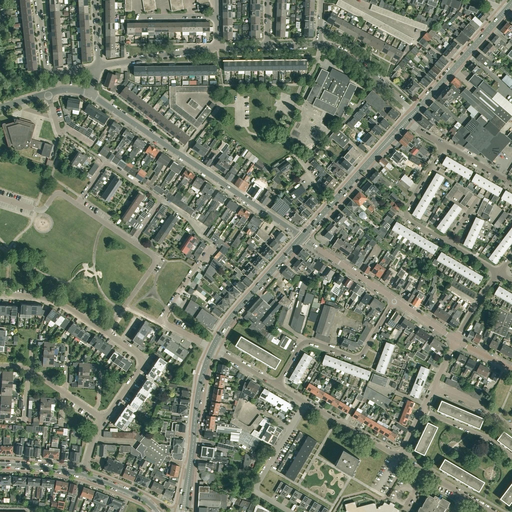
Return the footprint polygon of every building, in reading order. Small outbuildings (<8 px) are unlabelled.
[(450,7),(452,0),(447,0),(444,10),(446,11),(448,6),(450,7)] [(457,1),(452,13),(454,14),(456,9),(458,10),(461,3),(457,1)] [(390,11),(393,12),(395,7),(385,3),(384,5),(383,9),(384,9),(387,10),(390,11)] [(478,9),(466,5),(464,9),(477,13),(478,9)] [(489,13),(483,11),(477,17),(483,22),(489,15),(489,13)] [(337,17),(338,15),(332,12),(327,22),(333,25),(337,17)] [(482,23),(479,20),(475,17),(473,18),(470,15),(468,17),(479,26),(482,23)] [(433,20),(431,25),(433,26),(434,26),(438,19),(438,18),(439,18),(439,17),(435,16),(433,20)] [(339,29),(343,20),(337,17),(333,25),(339,29)] [(476,30),(479,26),(468,17),(467,19),(470,22),(469,23),(476,30)] [(425,21),(424,24),(427,25),(430,26),(431,25),(433,20),(429,18),(428,22),(425,21)] [(431,25),(430,26),(431,29),(433,29),(436,28),(441,20),(438,19),(434,26),(433,26),(431,25)] [(345,32),(349,24),(343,20),(339,29),(345,32)] [(476,31),(472,27),(468,24),(467,26),(463,23),(460,20),(459,22),(472,34),(476,31)] [(470,38),(472,34),(459,22),(457,24),(463,30),(462,31),(470,38)] [(351,35),(355,27),(349,24),(345,32),(351,35)] [(469,38),(465,35),(461,32),(460,33),(452,25),(450,28),(466,42),(469,38)] [(357,38),(361,30),(355,27),(351,35),(357,38)] [(508,35),(510,32),(504,27),(501,31),(506,35),(505,36),(508,39),(510,37),(508,35)] [(463,45),(466,42),(450,28),(449,30),(457,37),(455,39),(463,45)] [(363,41),(367,33),(361,30),(357,38),(363,41)] [(369,45),(373,37),(367,33),(363,41),(369,45)] [(428,42),(432,37),(428,34),(427,33),(423,38),(427,41),(428,42)] [(497,35),(492,41),(495,44),(496,45),(495,46),(498,49),(502,44),(505,46),(506,44),(500,39),(497,35)] [(375,48),(379,40),(373,37),(369,45),(375,48)] [(423,46),(427,41),(422,38),(418,42),(423,46)] [(451,46),(446,41),(443,39),(441,41),(449,48),(447,50),(453,55),(457,51),(451,46)] [(460,46),(457,43),(455,41),(455,42),(451,39),(450,40),(453,43),(451,46),(457,51),(460,46)] [(381,51),(385,43),(379,40),(375,48),(381,51)] [(387,54),(391,46),(385,43),(381,51),(387,54)] [(499,51),(494,46),(490,43),(486,47),(492,52),(496,55),(499,51)] [(393,58),(397,49),(391,46),(387,54),(393,58)] [(414,47),(410,51),(416,56),(420,52),(414,47)] [(490,55),(492,52),(486,47),(483,51),(492,59),(492,60),(494,58),(490,55)] [(453,55),(447,50),(445,48),(443,50),(444,50),(442,53),(449,59),(453,55)] [(397,49),(393,58),(399,61),(404,53),(397,49)] [(440,58),(435,54),(435,53),(431,49),(429,51),(445,65),(448,62),(442,56),(440,58)] [(436,63),(431,58),(432,57),(428,54),(426,56),(441,70),(444,66),(438,61),(436,63)] [(487,59),(485,57),(481,54),(477,58),(483,64),(486,67),(487,65),(490,68),(494,64),(488,58),(487,59)] [(433,67),(427,63),(423,59),(422,61),(437,75),(440,71),(434,65),(433,67)] [(511,75),(495,61),(493,63),(511,78),(511,76),(511,75)] [(473,63),(468,68),(474,74),(468,81),(477,88),(478,87),(511,115),(511,104),(496,91),(499,87),(496,85),(498,83),(496,81),(491,87),(478,76),(479,75),(484,70),(481,67),(480,69),(473,63)] [(429,72),(424,68),(420,65),(419,66),(429,76),(433,79),(437,75),(431,70),(429,72)] [(332,68),(330,73),(329,73),(322,69),(315,82),(306,101),(313,104),(313,105),(334,116),(335,114),(342,118),(351,100),(357,86),(350,83),(349,83),(351,78),(332,68)] [(425,76),(420,72),(415,68),(414,70),(429,83),(433,80),(426,74),(425,76)] [(429,83),(414,70),(413,69),(412,71),(422,80),(420,82),(426,87),(429,83)] [(107,80),(115,82),(116,79),(119,80),(121,74),(116,72),(115,75),(109,73),(107,80)] [(511,79),(507,75),(502,81),(511,89),(511,79)] [(409,85),(416,92),(420,87),(413,81),(415,79),(412,77),(409,80),(411,83),(409,85)] [(456,77),(451,83),(455,86),(453,89),(459,94),(460,95),(462,92),(458,88),(462,83),(456,77)] [(114,86),(115,82),(107,80),(105,86),(111,88),(110,91),(115,93),(117,87),(114,86)] [(412,96),(416,92),(409,85),(407,88),(404,86),(402,87),(412,96)] [(452,88),(451,89),(448,86),(445,90),(455,99),(459,94),(453,89),(452,88)] [(126,99),(131,92),(126,87),(120,95),(126,99)] [(462,92),(460,95),(482,114),(482,115),(489,121),(500,130),(500,131),(511,116),(511,115),(478,87),(477,88),(472,94),(466,88),(462,92)] [(387,104),(372,90),(364,99),(367,102),(370,105),(379,113),(384,107),(387,104)] [(455,99),(445,90),(441,95),(447,100),(446,100),(448,101),(451,103),(453,101),(455,99)] [(131,103),(137,96),(131,92),(126,99),(131,103)] [(449,105),(451,103),(448,101),(446,100),(447,100),(441,95),(436,99),(443,105),(447,108),(451,111),(454,108),(449,105)] [(137,107),(142,100),(137,96),(131,103),(137,107)] [(73,111),(75,99),(68,98),(66,109),(73,111)] [(79,111),(79,109),(80,107),(81,102),(81,100),(75,99),(73,111),(73,110),(79,111)] [(142,111),(148,104),(142,100),(137,107),(142,111)] [(368,108),(370,105),(367,102),(360,109),(365,113),(369,108),(368,108)] [(440,117),(446,122),(450,118),(445,113),(445,112),(434,102),(430,107),(435,112),(435,113),(440,118),(440,117)] [(462,126),(452,137),(452,138),(452,140),(453,141),(454,142),(456,142),(457,141),(458,144),(464,147),(468,143),(480,153),(492,162),(511,140),(500,131),(500,130),(489,121),(482,115),(468,103),(464,107),(466,109),(471,113),(470,115),(473,118),(476,121),(477,121),(480,123),(471,133),(470,132),(465,127),(462,126)] [(89,115),(94,107),(89,104),(84,112),(89,115)] [(147,116),(153,108),(148,104),(142,111),(147,116)] [(399,114),(393,109),(392,109),(387,104),(384,107),(389,111),(387,114),(391,117),(392,117),(394,119),(396,117),(397,117),(398,115),(399,114)] [(93,120),(99,110),(94,107),(89,115),(88,117),(93,120)] [(153,120),(158,113),(153,108),(147,116),(153,120)] [(366,115),(365,113),(360,109),(354,117),(359,122),(360,122),(366,115)] [(440,118),(435,113),(434,112),(432,114),(428,109),(423,114),(427,118),(430,120),(432,117),(438,122),(441,119),(440,118)] [(98,123),(104,114),(99,110),(93,120),(98,123)] [(158,124),(164,117),(158,113),(153,120),(158,124)] [(104,127),(105,125),(110,117),(104,114),(98,123),(104,127)] [(390,124),(387,122),(388,121),(381,116),(377,121),(380,124),(386,129),(386,128),(387,128),(388,127),(388,126),(390,124)] [(417,122),(423,128),(424,127),(425,129),(428,131),(430,129),(434,132),(438,129),(423,116),(422,116),(417,121),(417,122)] [(164,128),(169,121),(164,117),(158,124),(164,128)] [(351,120),(350,122),(357,129),(359,126),(357,124),(359,122),(354,117),(351,120)] [(31,139),(35,125),(32,124),(33,122),(20,118),(19,120),(16,119),(13,119),(14,122),(6,125),(5,124),(5,123),(4,123),(3,123),(3,124),(2,124),(2,125),(2,126),(8,146),(12,145),(12,147),(13,147),(14,147),(14,148),(14,149),(15,149),(16,150),(17,150),(19,150),(20,150),(21,149),(22,149),(23,148),(24,148),(25,148),(25,149),(26,149),(27,149),(27,148),(28,148),(29,147),(30,147),(30,146),(43,150),(41,155),(48,157),(46,165),(51,167),(53,161),(48,160),(52,146),(31,139)] [(473,118),(465,127),(470,132),(471,133),(480,123),(477,121),(476,121),(473,118)] [(375,122),(372,120),(371,119),(369,121),(373,125),(372,125),(374,127),(372,129),(373,130),(372,130),(374,132),(378,135),(379,135),(381,133),(381,132),(383,130),(379,127),(374,123),(375,122)] [(110,138),(119,124),(117,123),(117,122),(116,121),(115,122),(114,121),(110,128),(112,129),(107,136),(110,138)] [(169,132),(175,125),(169,121),(164,128),(169,132)] [(349,122),(347,124),(354,131),(358,134),(360,132),(356,129),(357,129),(350,122),(349,122)] [(79,132),(82,127),(77,124),(73,129),(79,132)] [(109,143),(110,141),(116,132),(119,134),(123,127),(122,127),(123,126),(121,125),(120,125),(119,124),(110,138),(107,142),(109,143)] [(174,137),(180,129),(175,125),(169,132),(174,137)] [(84,135),(87,130),(82,127),(79,132),(84,135)] [(350,140),(337,128),(326,141),(328,143),(332,139),(343,148),(350,140)] [(121,147),(131,132),(129,131),(128,129),(127,130),(126,129),(122,136),(124,137),(119,145),(121,147)] [(180,141),(185,134),(180,129),(174,137),(180,141)] [(89,139),(92,134),(87,130),(84,135),(89,139)] [(367,135),(364,132),(362,130),(361,132),(363,134),(372,142),(375,138),(369,133),(367,135)] [(131,132),(121,147),(123,148),(127,143),(129,144),(131,142),(135,135),(134,135),(134,134),(133,133),(132,133),(131,132)] [(417,144),(419,141),(414,137),(408,132),(404,137),(410,142),(412,139),(415,142),(413,145),(414,146),(416,148),(419,145),(417,144)] [(92,134),(89,139),(94,142),(97,137),(92,134)] [(185,134),(180,141),(185,145),(191,138),(185,134)] [(369,146),(372,142),(363,134),(361,136),(364,138),(362,140),(365,142),(364,143),(365,144),(366,143),(369,146)] [(133,155),(143,140),(141,139),(141,138),(140,137),(139,138),(138,137),(132,146),(134,148),(130,154),(133,155)] [(409,143),(407,141),(403,137),(399,141),(406,147),(408,145),(412,149),(414,146),(413,145),(409,142),(409,143)] [(203,147),(202,147),(199,145),(203,140),(199,138),(196,143),(197,143),(193,149),(198,153),(203,147)] [(132,161),(137,153),(140,149),(142,150),(147,143),(146,143),(146,142),(145,141),(144,141),(143,140),(133,155),(131,158),(130,159),(132,161)] [(198,153),(204,157),(208,150),(210,147),(212,149),(217,141),(214,140),(209,147),(208,146),(204,144),(202,147),(203,147),(198,153)] [(221,151),(223,153),(224,152),(228,148),(230,145),(227,143),(227,144),(221,151)] [(367,148),(363,145),(361,143),(358,147),(364,152),(367,148)] [(105,157),(109,152),(111,149),(105,145),(99,153),(105,157)] [(147,160),(155,148),(153,147),(153,146),(151,145),(151,146),(150,145),(146,152),(148,153),(145,158),(147,160)] [(419,150),(425,156),(428,152),(422,146),(421,147),(419,150)] [(361,154),(358,151),(353,147),(349,152),(357,159),(361,154)] [(415,147),(411,152),(414,156),(419,150),(415,147)] [(147,160),(149,161),(153,156),(155,158),(159,151),(159,150),(157,150),(155,148),(147,160)] [(83,155),(80,153),(81,152),(77,149),(75,153),(73,156),(85,164),(89,157),(84,154),(83,155)] [(313,151),(306,158),(309,161),(316,155),(313,151)] [(404,155),(403,157),(397,151),(393,156),(391,159),(397,164),(399,161),(401,159),(405,162),(408,159),(404,155)] [(111,161),(115,157),(115,156),(109,152),(105,157),(111,161)] [(217,164),(215,167),(220,170),(225,164),(228,160),(228,159),(230,156),(226,154),(224,152),(223,153),(218,159),(220,160),(217,164)] [(352,165),(357,159),(349,152),(344,157),(346,159),(352,165)] [(161,164),(167,157),(165,156),(166,155),(163,154),(162,154),(158,160),(156,163),(158,164),(157,166),(157,167),(154,171),(156,173),(159,168),(161,164)] [(252,154),(249,159),(256,164),(256,163),(259,159),(252,154)] [(207,157),(203,163),(209,167),(213,161),(216,157),(213,155),(210,159),(207,157)] [(424,169),(427,164),(427,163),(412,155),(409,161),(424,169)] [(83,166),(85,164),(73,156),(70,161),(77,166),(79,163),(83,166)] [(346,159),(344,157),(343,156),(340,159),(343,162),(341,165),(347,170),(351,165),(345,160),(346,159)] [(115,157),(111,161),(116,164),(117,165),(120,161),(115,157)] [(161,164),(159,168),(161,170),(165,165),(166,166),(171,160),(170,159),(171,159),(168,157),(168,158),(167,157),(161,164)] [(449,164),(452,160),(447,157),(442,164),(448,167),(449,164)] [(393,167),(386,161),(383,158),(378,163),(384,168),(385,166),(390,170),(393,167)] [(225,164),(220,170),(225,173),(230,167),(228,165),(229,164),(231,161),(228,159),(228,160),(225,164)] [(259,159),(256,163),(264,168),(266,165),(259,159)] [(123,169),(126,165),(127,164),(121,160),(120,161),(117,165),(123,169)] [(453,170),(457,163),(452,160),(449,164),(448,167),(450,169),(453,170)] [(340,178),(341,177),(342,177),(344,174),(341,171),(343,170),(333,161),(331,163),(332,163),(328,168),(334,173),(340,178)] [(167,183),(178,165),(174,162),(170,168),(172,170),(165,180),(161,187),(163,188),(167,183)] [(291,166),(288,162),(281,167),(279,165),(271,170),(276,174),(281,171),(283,173),(286,171),(287,172),(289,171),(289,169),(288,169),(291,166)] [(96,171),(99,166),(95,163),(91,168),(94,170),(96,171)] [(458,173),(462,166),(457,163),(453,170),(458,173)] [(129,173),(132,169),(126,165),(123,169),(129,173)] [(178,165),(167,183),(169,184),(176,173),(178,174),(183,168),(178,165)] [(463,176),(467,169),(462,166),(458,173),(463,176)] [(135,177),(136,176),(140,169),(141,169),(140,168),(138,170),(133,167),(132,169),(129,173),(135,177)] [(94,170),(91,168),(88,173),(93,176),(96,171),(94,170)] [(225,178),(229,181),(233,175),(236,171),(234,170),(234,169),(233,168),(229,173),(229,172),(225,178)] [(467,169),(463,176),(468,179),(473,172),(467,169)] [(183,184),(191,173),(189,171),(189,170),(187,170),(186,170),(182,176),(184,178),(178,188),(180,189),(183,184)] [(239,188),(244,191),(249,184),(246,182),(252,173),(250,171),(247,176),(239,188)] [(382,176),(380,174),(377,171),(376,171),(375,172),(375,173),(373,175),(383,183),(388,188),(390,186),(388,184),(384,181),(385,181),(381,177),(382,176)] [(191,173),(183,184),(185,185),(189,181),(191,182),(195,176),(195,175),(193,174),(191,173)] [(444,178),(441,176),(437,173),(434,179),(441,183),(444,178)] [(123,182),(117,178),(118,177),(114,174),(113,175),(114,179),(113,180),(110,178),(109,180),(110,181),(119,187),(123,182)] [(153,189),(155,186),(153,185),(158,177),(155,174),(150,181),(147,185),(153,189)] [(401,179),(410,187),(414,182),(405,174),(401,179)] [(477,184),(481,177),(476,174),(472,181),(477,184)] [(239,188),(247,176),(245,175),(242,179),(239,177),(234,184),(239,188)] [(383,183),(373,175),(372,176),(371,177),(370,178),(370,179),(373,182),(375,184),(376,182),(381,186),(383,183)] [(326,180),(333,186),(337,182),(330,176),(326,180)] [(191,189),(195,191),(195,192),(197,194),(200,190),(199,189),(204,182),(198,177),(192,186),(193,186),(191,189)] [(482,187),(487,180),(481,177),(477,184),(482,187)] [(438,188),(441,183),(434,179),(431,184),(438,188)] [(328,192),(333,186),(326,180),(322,184),(326,187),(325,189),(328,192)] [(488,190),(492,183),(487,180),(482,187),(488,190)] [(116,192),(119,187),(110,181),(107,186),(109,187),(116,192)] [(380,192),(373,185),(369,182),(365,186),(372,191),(375,194),(376,192),(379,194),(380,192)] [(493,193),(497,186),(492,183),(488,190),(493,193)] [(198,206),(211,187),(210,186),(210,185),(208,184),(207,184),(201,192),(203,194),(199,199),(198,198),(196,201),(197,202),(196,204),(198,206)] [(435,193),(438,188),(431,184),(428,189),(435,193)] [(159,193),(162,189),(156,185),(155,186),(153,189),(153,190),(159,193)] [(298,199),(302,203),(305,205),(305,204),(308,206),(312,210),(316,205),(316,204),(319,202),(316,199),(313,201),(310,198),(307,201),(301,196),(307,191),(302,185),(290,194),(295,200),(295,201),(298,199)] [(372,191),(365,186),(362,190),(373,200),(375,198),(373,196),(375,194),(372,191)] [(498,196),(500,193),(502,189),(497,186),(493,193),(494,194),(490,201),(492,202),(494,203),(498,197),(498,196)] [(113,197),(116,192),(109,187),(107,190),(105,189),(103,191),(105,192),(113,197)] [(211,187),(198,206),(201,208),(209,195),(211,196),(215,190),(215,189),(215,188),(213,187),(212,187),(211,187)] [(256,199),(259,195),(264,189),(261,187),(259,189),(257,187),(251,196),(256,199)] [(265,205),(268,201),(269,199),(266,196),(269,191),(266,189),(263,195),(264,195),(260,202),(265,205)] [(432,198),(435,193),(428,189),(425,194),(432,198)] [(144,201),(147,196),(139,191),(139,192),(137,192),(134,197),(141,202),(143,200),(144,201)] [(507,201),(511,194),(506,191),(501,198),(507,201)] [(109,202),(113,197),(105,192),(102,197),(109,202)] [(211,213),(223,195),(222,194),(222,193),(220,192),(219,192),(214,198),(216,200),(208,212),(211,213)] [(367,199),(363,195),(360,192),(356,196),(373,210),(374,209),(365,201),(367,199)] [(399,197),(393,192),(389,197),(395,202),(399,197)] [(177,206),(181,201),(183,197),(178,193),(175,197),(174,197),(171,202),(177,206)] [(429,204),(432,198),(425,194),(422,199),(429,204)] [(214,213),(217,208),(221,203),(223,204),(227,198),(227,197),(227,196),(225,195),(224,196),(223,195),(211,213),(208,217),(207,218),(203,224),(210,228),(218,215),(214,213)] [(293,201),(286,196),(282,199),(289,205),(293,201)] [(371,212),(373,210),(356,196),(353,199),(360,206),(362,204),(371,212)] [(144,204),(141,202),(134,197),(131,202),(138,207),(139,204),(143,206),(144,204)] [(271,208),(277,213),(283,217),(291,208),(280,198),(271,208)] [(295,201),(295,200),(293,202),(298,207),(302,203),(298,199),(295,201)] [(426,209),(429,204),(422,199),(419,204),(426,209)] [(223,220),(235,203),(233,202),(234,201),(232,200),(231,200),(230,200),(226,206),(228,208),(221,218),(223,220)] [(187,205),(185,204),(181,201),(177,206),(183,210),(186,206),(187,205)] [(357,206),(355,204),(352,201),(347,206),(353,211),(356,213),(358,211),(361,214),(360,215),(360,216),(362,218),(364,218),(366,216),(366,214),(365,213),(366,212),(358,205),(357,206)] [(135,212),(138,207),(131,202),(127,207),(135,212)] [(236,204),(235,203),(223,220),(223,221),(226,223),(233,211),(235,212),(239,206),(239,205),(239,204),(237,203),(236,204)] [(311,213),(308,210),(306,209),(306,208),(302,204),(300,207),(304,211),(302,213),(307,218),(311,213)] [(423,214),(426,209),(419,204),(416,210),(423,214)] [(451,209),(458,214),(461,209),(455,204),(451,209)] [(484,211),(483,213),(489,215),(493,206),(491,205),(487,204),(487,205),(485,208),(484,211)] [(131,217),(135,212),(127,207),(124,212),(131,217)] [(236,226),(237,224),(247,211),(244,209),(245,208),(243,207),(243,208),(242,207),(238,214),(240,215),(234,225),(236,226)] [(383,211),(390,217),(391,218),(395,214),(397,212),(391,207),(389,210),(390,210),(388,213),(384,210),(383,211)] [(162,216),(164,213),(166,211),(161,208),(157,213),(162,216)] [(354,219),(356,217),(346,208),(342,211),(348,217),(350,215),(354,219)] [(454,219),(458,214),(451,209),(448,213),(454,219)] [(303,220),(299,216),(296,214),(297,213),(294,210),(291,213),(295,216),(292,218),(299,224),(303,220)] [(420,219),(423,214),(416,210),(412,215),(420,219)] [(240,225),(241,223),(244,219),(247,220),(251,214),(251,213),(251,212),(249,212),(247,211),(237,224),(240,225)] [(141,224),(137,220),(131,217),(124,212),(123,214),(122,213),(120,216),(121,217),(120,217),(128,222),(138,229),(141,224)] [(162,216),(157,213),(154,217),(159,221),(160,219),(158,217),(159,215),(162,216)] [(169,217),(166,216),(164,213),(162,216),(168,219),(175,224),(178,219),(171,214),(169,217)] [(203,224),(207,218),(208,217),(202,213),(197,220),(203,224)] [(347,218),(345,216),(341,213),(338,217),(352,230),(354,228),(345,220),(347,218)] [(451,223),(454,219),(448,213),(444,218),(451,223)] [(248,234),(254,225),(258,218),(257,217),(255,216),(254,216),(249,222),(251,223),(248,228),(245,232),(248,234)] [(158,221),(159,221),(154,217),(151,223),(153,224),(155,226),(157,224),(154,222),(156,220),(158,221)] [(350,231),(352,230),(338,217),(334,220),(338,224),(341,226),(343,225),(350,231)] [(260,219),(258,218),(254,225),(248,234),(250,236),(253,232),(256,227),(258,228),(262,221),(262,220),(260,219)] [(447,228),(451,223),(444,218),(440,223),(447,228)] [(474,223),(481,227),(484,221),(476,218),(474,223)] [(172,229),(175,224),(168,219),(164,224),(172,229)] [(390,227),(390,225),(385,221),(381,226),(382,227),(383,228),(387,231),(390,227)] [(397,233),(402,225),(397,222),(389,235),(392,236),(394,233),(396,234),(397,233)] [(151,227),(153,224),(151,223),(144,233),(149,236),(150,233),(148,232),(149,229),(152,231),(154,228),(151,227)] [(340,232),(342,229),(335,223),(333,225),(332,223),(329,226),(328,226),(326,228),(326,229),(329,232),(328,232),(328,231),(323,236),(330,241),(334,236),(333,235),(336,233),(338,235),(340,232)] [(444,233),(447,228),(440,223),(437,228),(444,233)] [(479,232),(481,227),(474,223),(471,229),(479,232)] [(168,234),(172,229),(164,224),(162,228),(159,226),(158,228),(161,229),(168,234)] [(208,237),(212,230),(215,226),(212,225),(205,235),(208,237)] [(403,236),(407,228),(402,225),(397,233),(396,234),(395,238),(397,239),(399,236),(400,234),(403,236)] [(382,239),(387,231),(383,228),(382,227),(378,231),(375,228),(373,230),(382,239)] [(408,239),(412,232),(407,228),(403,236),(400,241),(402,242),(404,239),(405,237),(408,239)] [(165,239),(168,234),(161,229),(157,234),(165,239)] [(476,238),(479,232),(471,229),(469,234),(476,238)] [(287,238),(281,233),(280,231),(277,234),(278,236),(277,237),(278,239),(277,240),(280,243),(281,241),(282,242),(287,238)] [(345,240),(347,237),(349,234),(345,232),(344,234),(340,240),(339,239),(334,245),(334,246),(334,247),(336,248),(337,247),(339,249),(343,242),(345,240)] [(413,242),(417,235),(412,232),(408,239),(405,244),(407,245),(409,242),(410,240),(413,242)] [(216,243),(219,239),(220,237),(214,233),(210,239),(216,243)] [(161,245),(165,239),(157,234),(155,237),(154,236),(151,240),(156,243),(157,241),(161,245)] [(190,234),(186,239),(193,244),(195,242),(198,243),(201,239),(195,235),(194,237),(190,234)] [(474,243),(476,238),(469,234),(466,239),(474,243)] [(418,245),(422,238),(417,235),(413,242),(410,247),(412,248),(414,245),(415,243),(418,245)] [(243,241),(238,237),(232,246),(237,249),(243,241)] [(423,248),(428,241),(422,238),(418,245),(415,250),(417,251),(419,248),(420,246),(423,248)] [(190,249),(193,244),(186,239),(183,244),(190,249)] [(221,249),(223,246),(225,243),(219,239),(216,243),(215,245),(221,249)] [(377,243),(372,239),(368,244),(373,248),(377,243)] [(471,248),(474,243),(466,239),(464,245),(471,248)] [(279,245),(280,243),(277,240),(275,242),(274,241),(273,242),(271,241),(268,244),(276,250),(280,245),(279,245)] [(350,243),(347,242),(345,240),(343,242),(339,249),(344,252),(350,243)] [(506,250),(510,245),(503,240),(500,244),(506,250)] [(428,251),(433,244),(428,241),(423,248),(420,253),(422,254),(424,251),(425,251),(426,249),(428,251)] [(207,246),(206,246),(202,243),(199,248),(203,251),(207,246)] [(350,243),(344,252),(349,256),(354,248),(353,248),(354,247),(350,243)] [(190,249),(183,244),(179,249),(186,254),(185,254),(186,256),(188,258),(190,258),(191,256),(191,253),(192,251),(190,249)] [(273,253),(274,252),(265,244),(264,246),(267,248),(265,250),(272,256),(273,254),(273,253)] [(434,254),(435,251),(438,247),(433,244),(428,251),(425,256),(428,257),(429,254),(430,254),(431,252),(434,254)] [(503,254),(506,250),(500,244),(496,249),(503,254)] [(219,251),(219,252),(224,256),(229,250),(223,246),(221,249),(219,251)] [(361,250),(359,252),(358,252),(361,247),(358,246),(353,253),(355,255),(351,261),(355,264),(363,251),(361,250)] [(272,256),(265,250),(262,248),(261,250),(259,249),(257,251),(267,260),(269,258),(272,256)] [(303,249),(298,255),(302,259),(304,260),(302,262),(305,264),(308,266),(308,267),(309,268),(311,269),(312,270),(313,268),(316,263),(314,261),(312,264),(308,260),(310,258),(311,259),(313,258),(311,256),(309,254),(303,249)] [(499,259),(503,254),(496,249),(492,254),(499,259)] [(264,263),(266,261),(255,251),(254,253),(256,256),(254,258),(256,260),(263,266),(265,263),(264,263)] [(366,253),(363,251),(355,264),(359,267),(364,260),(363,260),(364,258),(364,256),(366,253)] [(224,256),(219,252),(214,258),(220,263),(225,257),(224,256)] [(442,263),(447,256),(441,253),(437,260),(435,259),(431,265),(433,267),(435,265),(437,266),(438,263),(439,263),(440,261),(442,263)] [(393,260),(394,258),(390,254),(387,257),(383,264),(382,266),(376,275),(380,278),(385,269),(384,268),(386,264),(387,265),(391,260),(392,261),(393,260)] [(496,264),(499,259),(492,254),(489,259),(496,264)] [(383,264),(387,257),(385,256),(380,263),(381,264),(380,266),(377,264),(372,272),(376,275),(382,266),(383,264)] [(447,266),(452,259),(447,256),(442,263),(438,270),(440,271),(443,266),(444,266),(445,265),(447,266)] [(263,266),(256,260),(254,258),(253,260),(251,258),(249,260),(259,269),(260,267),(261,268),(263,266)] [(367,274),(368,274),(370,270),(371,268),(375,263),(377,260),(374,258),(372,261),(371,261),(368,266),(366,265),(366,264),(364,267),(362,270),(362,271),(367,274)] [(452,269),(457,262),(452,259),(447,266),(443,273),(446,274),(449,269),(450,268),(452,269)] [(296,262),(294,265),(295,266),(299,270),(302,267),(305,270),(308,273),(311,269),(309,268),(308,267),(308,266),(305,264),(302,262),(302,263),(299,260),(296,263),(296,262)] [(210,265),(217,271),(220,268),(212,261),(210,265)] [(316,263),(313,268),(315,270),(314,272),(313,273),(316,275),(319,271),(322,273),(323,271),(326,266),(320,262),(318,261),(316,263)] [(258,270),(254,267),(249,262),(245,266),(248,269),(255,275),(257,273),(256,272),(258,270)] [(462,265),(458,262),(457,262),(452,269),(449,274),(452,275),(454,272),(455,271),(457,272),(462,265)] [(212,277),(217,271),(210,265),(206,272),(212,277)] [(453,280),(455,282),(457,278),(459,275),(460,274),(463,275),(467,268),(462,265),(457,272),(453,280)] [(245,275),(244,276),(241,273),(242,272),(236,267),(234,270),(239,274),(238,275),(242,278),(240,280),(248,287),(253,282),(245,275)] [(296,274),(291,270),(288,267),(282,274),(289,280),(294,274),(295,275),(296,274)] [(325,279),(331,270),(328,267),(325,271),(322,276),(321,275),(319,278),(324,281),(325,279)] [(398,272),(390,267),(386,272),(387,273),(386,275),(383,279),(385,281),(387,283),(387,282),(387,283),(392,276),(394,278),(398,272)] [(468,278),(472,271),(467,268),(463,275),(459,282),(461,283),(462,281),(464,278),(465,277),(468,278)] [(255,275),(248,269),(246,271),(243,269),(242,270),(251,278),(252,277),(253,277),(255,275)] [(406,273),(401,269),(394,279),(397,281),(393,286),(394,287),(394,288),(395,289),(396,289),(397,289),(398,290),(403,283),(404,282),(403,282),(403,281),(401,280),(406,273)] [(331,277),(332,276),(334,272),(331,270),(325,279),(324,281),(327,283),(328,281),(330,283),(332,278),(331,277)] [(473,281),(477,274),(472,271),(468,278),(464,285),(466,286),(467,284),(469,281),(470,280),(473,281)] [(215,280),(212,277),(206,272),(204,277),(211,284),(215,280)] [(343,278),(342,277),(342,276),(340,274),(339,275),(333,283),(335,284),(331,290),(335,292),(335,294),(338,296),(340,290),(341,289),(339,288),(342,283),(340,282),(343,278)] [(469,288),(471,289),(474,284),(475,283),(478,284),(483,277),(477,274),(473,281),(469,288)] [(238,280),(235,277),(233,275),(231,278),(236,282),(237,281),(238,283),(235,286),(242,291),(246,287),(238,280)] [(346,289),(348,290),(353,282),(348,278),(344,284),(343,283),(342,283),(339,288),(341,289),(340,290),(338,296),(340,297),(342,294),(343,294),(344,293),(343,292),(346,289)] [(409,278),(403,288),(406,290),(412,280),(409,278)] [(426,279),(422,278),(418,290),(422,291),(426,279)] [(240,293),(236,290),(237,289),(234,287),(234,286),(228,280),(225,283),(232,289),(229,292),(236,297),(238,295),(240,293)] [(310,284),(307,283),(304,282),(300,294),(306,296),(310,284)] [(361,287),(356,284),(352,290),(355,292),(351,298),(353,299),(361,287)] [(361,287),(353,299),(349,305),(348,306),(352,308),(356,302),(354,301),(358,294),(361,296),(365,290),(361,287)] [(434,298),(433,298),(436,293),(435,292),(436,290),(432,287),(429,291),(430,292),(428,295),(430,297),(427,302),(427,303),(425,306),(430,310),(434,304),(431,302),(434,298)] [(500,297),(504,290),(499,287),(494,296),(496,297),(497,296),(500,297)] [(234,299),(229,294),(229,293),(225,289),(222,292),(226,296),(225,298),(230,303),(231,302),(231,303),(233,301),(233,300),(234,299)] [(410,303),(413,299),(415,296),(418,291),(415,290),(412,294),(409,292),(405,299),(410,303)] [(505,300),(509,293),(504,290),(500,297),(497,302),(499,303),(501,300),(502,300),(502,299),(505,300)] [(366,305),(368,302),(371,298),(368,296),(369,295),(366,293),(358,305),(361,307),(363,304),(366,305)] [(510,303),(511,300),(511,294),(509,293),(505,300),(502,305),(504,306),(506,303),(507,303),(508,302),(510,303)] [(226,302),(223,300),(223,299),(217,294),(214,297),(220,303),(218,305),(220,307),(224,310),(225,309),(225,310),(227,308),(226,307),(228,305),(225,303),(226,302)] [(315,296),(307,294),(306,296),(305,300),(304,304),(303,304),(308,306),(309,304),(312,305),(315,296)] [(417,307),(420,303),(422,300),(425,295),(422,294),(419,298),(416,297),(412,304),(417,307)] [(256,326),(253,331),(269,340),(272,335),(270,334),(272,330),(270,329),(268,333),(263,330),(266,326),(268,328),(275,320),(271,317),(279,308),(281,310),(282,308),(283,306),(288,308),(290,301),(288,299),(285,296),(278,303),(277,302),(274,305),(272,307),(267,313),(267,312),(264,315),(264,316),(261,320),(260,319),(259,320),(260,320),(259,321),(260,322),(256,326)] [(272,307),(264,301),(260,297),(252,306),(259,312),(259,311),(264,315),(267,312),(267,313),(272,307)] [(370,312),(367,316),(370,317),(380,302),(374,298),(370,305),(373,308),(372,309),(370,312)] [(212,314),(203,308),(195,302),(191,300),(187,307),(184,311),(196,319),(208,327),(212,330),(215,325),(215,324),(218,319),(211,315),(212,314)] [(220,309),(216,306),(217,306),(209,300),(207,302),(211,305),(209,309),(219,317),(219,316),(220,316),(221,315),(221,314),(223,312),(219,310),(220,309)] [(380,302),(370,317),(372,319),(375,316),(374,315),(377,312),(377,311),(377,310),(381,313),(385,306),(380,302)] [(42,310),(42,305),(37,304),(36,315),(41,316),(44,316),(45,311),(42,310)] [(439,317),(444,311),(441,309),(443,305),(440,304),(438,308),(434,314),(439,317)] [(337,309),(334,308),(334,307),(325,305),(316,332),(317,333),(320,334),(322,335),(325,336),(328,337),(337,309)] [(264,316),(264,315),(259,311),(259,312),(252,306),(247,312),(248,313),(244,317),(252,324),(249,328),(253,331),(256,326),(260,322),(259,321),(260,320),(259,320),(260,319),(261,320),(264,316)] [(46,317),(44,316),(43,319),(45,320),(49,322),(50,320),(57,311),(52,308),(46,317)] [(511,322),(511,315),(508,313),(500,308),(494,322),(491,331),(505,337),(509,328),(511,322)] [(450,316),(452,312),(451,311),(450,310),(447,314),(444,311),(439,317),(446,322),(450,316)] [(461,312),(457,310),(455,312),(455,313),(451,318),(452,318),(449,324),(455,328),(459,323),(455,320),(461,312)] [(55,323),(61,314),(57,311),(50,320),(49,322),(53,325),(55,323)] [(315,322),(317,314),(311,312),(309,321),(315,322)] [(397,322),(401,316),(396,313),(392,319),(391,318),(387,324),(393,328),(397,322)] [(59,326),(65,317),(61,314),(55,323),(59,326)] [(70,320),(65,317),(59,326),(63,329),(66,325),(68,326),(71,322),(69,321),(70,320)] [(406,329),(410,322),(405,319),(401,325),(398,323),(395,328),(399,330),(401,326),(406,329)] [(67,331),(71,334),(77,325),(73,322),(72,323),(71,322),(68,326),(69,327),(67,331)] [(152,328),(148,326),(149,324),(146,322),(145,324),(142,322),(139,327),(148,333),(152,328)] [(414,333),(412,332),(416,326),(410,322),(406,329),(404,332),(409,335),(405,342),(407,344),(409,340),(414,333)] [(471,331),(467,338),(473,341),(479,329),(479,327),(481,324),(477,322),(473,329),(474,330),(473,332),(471,331)] [(479,329),(473,341),(478,344),(482,336),(479,335),(481,330),(483,325),(481,324),(479,327),(479,329)] [(76,337),(82,328),(77,325),(71,334),(76,337)] [(146,337),(148,333),(139,327),(136,331),(146,337)] [(80,340),(86,331),(82,328),(76,337),(80,340)] [(348,348),(351,341),(353,335),(354,332),(348,329),(347,332),(350,333),(348,340),(344,338),(342,345),(342,347),(345,348),(345,347),(348,348)] [(419,341),(425,332),(420,329),(416,334),(415,333),(414,333),(409,340),(412,342),(415,338),(419,341)] [(88,338),(90,334),(86,331),(80,340),(86,344),(87,343),(89,339),(88,338)] [(143,341),(146,337),(136,331),(134,335),(143,341)] [(429,342),(427,341),(430,336),(425,332),(419,341),(423,344),(421,348),(424,350),(424,349),(427,344),(429,342)] [(161,345),(167,336),(163,333),(162,335),(159,333),(155,339),(158,341),(157,342),(161,345)] [(495,341),(496,338),(497,336),(495,334),(489,346),(496,350),(499,344),(495,341)] [(89,344),(93,347),(99,338),(95,335),(91,340),(89,339),(87,343),(89,344)] [(143,341),(134,335),(131,339),(134,342),(132,344),(137,347),(138,345),(140,346),(143,341)] [(275,337),(272,342),(285,350),(287,347),(289,345),(290,342),(292,339),(285,335),(281,341),(275,337)] [(165,348),(171,339),(167,336),(161,345),(165,348)] [(236,346),(240,348),(242,349),(241,350),(244,351),(243,351),(243,352),(244,350),(246,352),(249,353),(255,344),(242,337),(236,346)] [(97,350),(104,341),(99,338),(93,347),(97,350)] [(436,349),(440,343),(434,338),(430,345),(429,346),(427,344),(424,349),(428,352),(432,346),(436,349)] [(169,351),(176,342),(171,339),(165,348),(169,351)] [(102,353),(108,343),(104,341),(97,350),(102,353)] [(360,345),(357,343),(351,341),(348,348),(355,350),(356,347),(359,348),(360,345)] [(506,355),(510,348),(505,346),(507,342),(504,341),(502,345),(503,345),(500,352),(506,355)] [(49,355),(49,342),(38,342),(37,345),(41,347),(44,347),(43,354),(49,355)] [(49,355),(54,355),(54,348),(57,348),(60,346),(61,343),(49,342),(49,355)] [(174,354),(180,345),(176,342),(169,351),(174,354)] [(108,343),(102,353),(106,356),(112,346),(108,343)] [(387,343),(385,348),(393,351),(395,346),(387,343)] [(436,349),(442,353),(446,346),(440,343),(436,349)] [(249,353),(253,355),(255,357),(254,358),(254,357),(256,359),(257,358),(259,359),(263,361),(268,352),(255,344),(249,353)] [(178,357),(184,348),(180,345),(174,354),(178,357)] [(181,362),(189,351),(184,348),(178,357),(177,360),(180,362),(181,362)] [(385,348),(382,354),(391,357),(393,351),(385,348)] [(113,362),(119,353),(114,350),(108,360),(113,362)] [(269,367),(270,366),(272,367),(275,369),(281,360),(268,352),(263,361),(265,363),(268,364),(267,365),(269,366),(269,367)] [(117,365),(123,356),(119,353),(113,362),(117,365)] [(48,367),(49,355),(43,354),(43,361),(40,361),(36,362),(36,366),(48,367)] [(302,359),(309,363),(312,358),(305,354),(302,359)] [(382,354),(380,360),(388,363),(391,357),(382,354)] [(457,360),(464,364),(467,358),(460,354),(457,360)] [(53,362),(54,355),(49,355),(48,367),(59,367),(59,364),(56,362),(53,362)] [(328,365),(331,357),(326,355),(323,363),(328,365)] [(121,368),(127,359),(123,356),(117,365),(121,368)] [(155,361),(164,367),(167,363),(158,356),(155,361)] [(334,368),(337,359),(331,357),(328,365),(334,368)] [(127,359),(121,368),(126,371),(132,362),(127,359)] [(306,368),(309,363),(302,359),(299,364),(306,368)] [(340,370),(343,362),(337,359),(334,368),(340,370)] [(464,367),(462,372),(466,374),(468,370),(467,370),(468,369),(472,371),(473,368),(476,362),(469,359),(466,365),(467,365),(465,368),(464,367)] [(380,360),(378,365),(386,368),(388,363),(380,360)] [(161,371),(164,367),(155,361),(152,365),(161,371)] [(345,372),(348,364),(343,362),(340,370),(345,372)] [(84,375),(84,363),(73,363),(73,366),(76,368),(79,368),(78,375),(84,375)] [(84,375),(89,376),(89,369),(92,369),(96,367),(96,364),(84,363),(84,375)] [(226,371),(228,371),(229,371),(230,367),(227,367),(227,366),(219,364),(217,372),(222,373),(225,374),(226,371)] [(303,373),(306,368),(299,364),(296,369),(303,373)] [(351,374),(354,366),(348,364),(345,372),(351,374)] [(158,376),(161,371),(152,365),(149,370),(158,376)] [(378,365),(376,371),(384,374),(386,368),(378,365)] [(480,376),(485,367),(480,365),(477,370),(475,369),(470,379),(473,380),(476,374),(480,376)] [(357,376),(360,368),(354,366),(351,374),(357,376)] [(419,372),(427,375),(429,370),(421,367),(419,372)] [(480,377),(484,379),(483,383),(485,384),(488,378),(486,377),(490,369),(488,369),(489,368),(486,367),(485,367),(480,376),(480,377)] [(362,378),(365,370),(360,368),(357,376),(362,378)] [(300,379),(303,373),(296,369),(293,374),(300,379)] [(153,381),(154,380),(157,381),(159,377),(158,376),(149,370),(145,374),(146,375),(145,376),(146,377),(147,377),(148,377),(153,381)] [(365,370),(362,378),(368,380),(371,372),(365,370)] [(490,378),(488,377),(487,380),(491,382),(492,380),(495,381),(499,374),(494,371),(490,378)] [(7,384),(12,384),(12,377),(15,377),(19,376),(19,372),(8,372),(7,384)] [(425,381),(427,375),(419,372),(417,378),(425,381)] [(378,375),(373,373),(370,381),(375,383),(378,375)] [(217,374),(216,380),(224,382),(227,383),(228,379),(225,378),(225,376),(222,375),(217,374)] [(297,384),(300,379),(293,374),(290,379),(297,384)] [(83,387),(84,375),(78,375),(78,382),(75,382),(72,383),(71,387),(83,387)] [(89,383),(89,376),(84,375),(83,387),(94,388),(95,385),(91,383),(89,383)] [(375,383),(380,385),(383,377),(378,375),(375,383)] [(154,383),(155,382),(153,381),(148,377),(147,377),(146,377),(143,382),(152,388),(154,390),(157,385),(154,383)] [(388,379),(383,377),(380,385),(385,387),(388,379)] [(423,387),(425,381),(417,378),(415,384),(423,387)] [(260,387),(254,383),(251,381),(249,385),(245,383),(242,392),(241,395),(240,396),(244,398),(246,394),(248,395),(250,397),(253,392),(256,394),(260,387)] [(149,393),(152,388),(143,382),(140,387),(149,393)] [(311,392),(315,386),(310,383),(306,389),(311,392)] [(12,391),(12,384),(7,384),(6,396),(18,396),(18,393),(14,391),(12,391)] [(421,392),(423,387),(415,384),(413,389),(421,392)] [(316,395),(320,389),(315,386),(311,392),(316,395)] [(146,397),(149,393),(140,387),(137,391),(146,397)] [(481,393),(486,396),(489,390),(483,387),(481,393)] [(181,396),(183,396),(188,397),(188,396),(189,396),(189,395),(189,394),(189,393),(188,393),(189,391),(185,391),(185,389),(177,388),(177,392),(181,392),(181,396)] [(223,390),(220,389),(215,388),(213,394),(229,397),(229,395),(222,393),(223,390)] [(265,389),(260,396),(265,399),(270,392),(265,389)] [(322,398),(325,392),(320,389),(316,395),(322,398)] [(418,398),(421,392),(413,389),(410,395),(418,398)] [(386,409),(391,400),(372,390),(367,398),(386,409)] [(143,401),(146,397),(137,391),(134,395),(143,401)] [(270,392),(265,399),(271,403),(275,395),(270,392)] [(327,401),(330,395),(325,392),(322,398),(327,401)] [(364,397),(360,394),(359,393),(356,399),(362,402),(364,397)] [(140,406),(143,401),(134,395),(131,400),(140,406)] [(275,395),(271,403),(276,406),(280,398),(275,395)] [(332,404),(335,398),(330,395),(327,401),(332,404)] [(17,400),(18,396),(6,396),(6,408),(11,408),(11,401),(13,401),(17,400)] [(45,410),(46,398),(29,397),(29,400),(34,401),(38,403),(40,403),(40,410),(45,410)] [(188,400),(183,399),(181,399),(175,398),(167,397),(167,400),(174,401),(177,402),(176,404),(180,405),(182,405),(187,406),(188,400)] [(45,410),(50,410),(51,403),(53,404),(57,402),(57,399),(46,398),(45,410)] [(251,434),(255,430),(259,424),(264,419),(259,415),(251,426),(249,427),(239,421),(238,419),(244,400),(243,400),(239,398),(239,399),(238,401),(237,406),(235,410),(234,412),(233,415),(231,422),(251,434)] [(280,398),(276,406),(281,409),(285,401),(280,398)] [(337,407),(341,401),(335,398),(332,404),(337,407)] [(137,410),(140,406),(131,400),(128,404),(129,405),(128,406),(136,411),(137,410)] [(406,406),(412,408),(414,403),(408,400),(406,406)] [(285,401),(281,409),(286,412),(291,404),(285,401)] [(342,410),(346,405),(341,401),(337,407),(342,410)] [(452,417),(456,407),(442,401),(438,411),(444,413),(443,414),(446,415),(445,415),(446,415),(446,414),(452,417)] [(220,403),(217,403),(212,402),(211,408),(219,409),(226,410),(226,408),(219,407),(220,403)] [(347,413),(350,409),(351,408),(346,405),(342,410),(347,413)] [(128,406),(127,408),(124,406),(121,410),(130,416),(133,412),(136,412),(136,411),(128,406)] [(187,408),(182,407),(179,407),(174,406),(173,410),(179,410),(178,413),(186,414),(187,408)] [(470,413),(456,407),(452,417),(457,419),(457,420),(459,421),(460,420),(465,422),(470,413)] [(10,415),(11,408),(6,408),(5,420),(16,421),(16,417),(13,415),(10,415)] [(45,422),(45,410),(40,410),(39,417),(37,417),(33,418),(33,422),(45,422)] [(50,417),(50,410),(45,410),(45,422),(56,423),(56,420),(52,418),(50,417)] [(127,421),(130,416),(121,410),(118,415),(127,421)] [(358,419),(361,414),(356,411),(353,416),(358,419)] [(470,413),(465,422),(471,425),(471,426),(473,427),(474,426),(480,429),(484,419),(470,413)] [(363,423),(366,417),(361,414),(358,419),(363,423)] [(124,425),(127,421),(118,415),(115,419),(124,425)] [(218,417),(215,417),(207,416),(206,422),(221,424),(225,424),(226,422),(218,421),(218,417)] [(368,426),(371,420),(366,417),(363,423),(368,426)] [(129,428),(124,425),(115,419),(113,423),(124,431),(125,431),(127,431),(129,428)] [(281,433),(283,430),(268,421),(264,419),(259,424),(263,426),(259,433),(255,430),(251,434),(260,440),(261,440),(262,439),(273,446),(276,441),(277,440),(279,436),(275,434),(277,431),(280,433),(281,433)] [(373,429),(377,423),(371,420),(368,426),(373,429)] [(185,425),(179,425),(180,423),(175,422),(175,429),(174,431),(184,432),(185,425)] [(225,424),(221,424),(206,422),(205,431),(213,432),(214,432),(219,432),(231,434),(240,435),(238,441),(238,442),(253,451),(260,440),(251,434),(231,422),(230,427),(229,427),(230,425),(225,424)] [(378,432),(382,426),(377,423),(373,429),(378,432)] [(397,423),(396,426),(398,427),(407,433),(409,430),(397,423)] [(421,436),(431,441),(438,427),(428,423),(425,428),(424,428),(423,430),(424,431),(421,436)] [(384,435),(387,429),(382,426),(378,432),(384,435)] [(389,438),(392,432),(387,429),(384,435),(389,438)] [(172,457),(173,458),(181,459),(183,440),(181,439),(181,440),(178,439),(178,437),(175,436),(173,436),(174,432),(166,431),(165,431),(165,432),(165,436),(167,438),(167,442),(170,442),(170,446),(167,445),(161,445),(160,446),(146,435),(144,439),(143,438),(140,443),(147,448),(144,451),(144,452),(144,455),(144,456),(156,463),(154,465),(156,465),(159,467),(164,460),(166,456),(172,457)] [(509,449),(511,445),(511,437),(504,431),(497,440),(503,444),(502,445),(504,446),(504,447),(505,445),(509,449)] [(394,441),(396,436),(397,435),(392,432),(389,438),(394,441)] [(308,436),(305,441),(314,447),(317,441),(308,436)] [(424,455),(431,441),(421,436),(419,442),(418,441),(417,442),(418,442),(417,444),(416,444),(418,444),(415,450),(424,455)] [(23,447),(23,442),(24,442),(24,439),(21,439),(20,444),(16,443),(15,454),(16,454),(17,455),(18,455),(19,454),(22,455),(22,450),(23,451),(23,446),(23,447)] [(29,443),(26,443),(25,455),(32,456),(33,448),(32,448),(33,441),(30,440),(29,443)] [(312,451),(314,447),(305,441),(302,446),(312,451)] [(224,444),(219,443),(218,442),(217,446),(233,451),(234,446),(225,444),(224,444)] [(100,446),(98,446),(97,452),(97,455),(99,456),(106,457),(106,445),(100,444),(100,446)] [(227,466),(227,460),(223,460),(223,457),(219,456),(220,452),(215,452),(215,448),(213,448),(213,446),(208,445),(208,447),(202,446),(202,449),(201,455),(200,456),(200,458),(210,460),(210,461),(222,462),(222,464),(222,465),(225,465),(227,466)] [(71,450),(71,452),(70,460),(77,461),(78,455),(81,456),(82,447),(78,446),(78,449),(75,448),(75,451),(71,450)] [(131,446),(131,453),(131,454),(137,457),(140,452),(131,446)] [(302,446),(299,451),(309,456),(312,451),(302,446)] [(344,449),(336,466),(352,476),(359,459),(344,449)] [(299,451),(297,456),(306,461),(309,456),(299,451)] [(306,461),(297,456),(294,461),(303,466),(306,461)] [(113,471),(116,460),(115,459),(114,461),(108,459),(106,464),(104,464),(103,467),(104,468),(104,469),(112,472),(113,471)] [(458,467),(445,459),(440,468),(445,472),(445,473),(445,472),(447,474),(448,473),(452,476),(458,467)] [(116,460),(113,471),(115,472),(115,473),(117,474),(118,473),(120,474),(123,465),(120,463),(121,462),(116,460)] [(300,471),(303,466),(294,461),(291,466),(300,471)] [(205,470),(206,470),(206,467),(213,468),(213,463),(206,462),(206,463),(199,462),(198,469),(201,469),(201,471),(202,473),(201,474),(201,478),(203,480),(208,481),(210,478),(210,474),(208,472),(205,472),(205,470)] [(179,466),(175,465),(173,465),(174,464),(169,463),(168,466),(169,466),(169,469),(171,470),(178,472),(179,466)] [(132,468),(129,467),(127,465),(124,472),(122,477),(128,479),(131,471),(132,468)] [(154,477),(156,473),(157,471),(159,467),(156,465),(151,476),(154,477)] [(291,466),(288,471),(297,476),(300,471),(291,466)] [(133,481),(137,470),(132,467),(132,468),(131,471),(128,479),(133,481)] [(471,474),(458,467),(452,476),(458,479),(457,480),(458,481),(458,480),(460,481),(460,482),(460,481),(465,484),(471,474)] [(141,476),(142,474),(142,472),(140,471),(138,475),(137,477),(135,482),(138,483),(138,484),(141,485),(144,477),(141,476)] [(288,471),(285,476),(294,481),(297,476),(288,471)] [(471,474),(465,484),(471,487),(470,488),(471,488),(473,489),(473,488),(479,492),(484,482),(471,474)] [(151,478),(149,477),(149,476),(146,475),(144,478),(144,477),(141,485),(143,486),(147,487),(149,483),(150,480),(151,478)] [(47,488),(48,479),(44,479),(44,480),(42,479),(41,486),(40,486),(39,498),(42,499),(43,486),(44,486),(44,488),(47,488)] [(169,491),(167,490),(170,484),(174,486),(176,482),(171,480),(169,479),(168,483),(166,485),(165,488),(167,489),(166,490),(165,489),(165,490),(163,495),(171,499),(173,493),(173,492),(170,490),(169,491)] [(155,491),(159,484),(154,481),(150,489),(155,491)] [(166,485),(168,483),(166,482),(164,486),(159,484),(155,491),(160,494),(163,487),(165,488),(166,485)] [(278,486),(283,489),(280,495),(285,498),(288,492),(291,487),(281,482),(278,486)] [(70,484),(68,492),(68,495),(72,497),(71,501),(72,501),(74,502),(79,488),(76,487),(77,485),(70,484)] [(208,486),(204,486),(199,486),(198,507),(199,507),(199,511),(217,511),(219,508),(221,502),(228,503),(228,496),(221,495),(221,493),(213,493),(213,491),(209,491),(209,487),(208,486)] [(511,488),(510,486),(500,499),(509,505),(511,501),(511,488)] [(86,497),(89,489),(83,487),(80,495),(79,498),(82,499),(83,496),(86,497)] [(301,493),(291,487),(288,492),(293,495),(289,501),(294,504),(298,498),(301,493)] [(89,489),(86,497),(89,498),(88,501),(91,502),(92,499),(91,499),(94,491),(89,489)] [(99,502),(102,494),(100,493),(98,492),(97,492),(94,500),(96,501),(99,502)] [(301,493),(298,498),(302,501),(299,506),(304,509),(307,504),(310,499),(301,493)] [(99,511),(102,503),(105,504),(108,497),(107,496),(107,495),(105,495),(102,494),(99,502),(96,510),(99,511)] [(443,511),(446,509),(447,509),(450,503),(442,498),(441,500),(438,498),(439,498),(435,495),(434,498),(429,495),(421,507),(417,511),(443,511)] [(109,511),(115,499),(114,499),(113,499),(114,498),(111,497),(107,505),(110,506),(107,511),(109,511)] [(115,511),(120,501),(117,500),(116,500),(116,499),(115,499),(109,511),(112,511),(113,510),(115,511)] [(310,499),(307,504),(312,506),(308,511),(315,511),(317,509),(320,504),(310,499)] [(120,501),(115,511),(117,511),(119,510),(121,511),(125,503),(122,502),(120,502),(121,501),(120,501)] [(256,505),(255,509),(253,511),(271,511),(257,503),(256,505)] [(398,511),(399,511),(393,507),(394,506),(390,504),(389,506),(388,505),(387,507),(383,506),(378,507),(378,508),(377,509),(375,503),(356,508),(355,505),(351,506),(351,503),(345,505),(347,511),(346,511),(398,511)]
